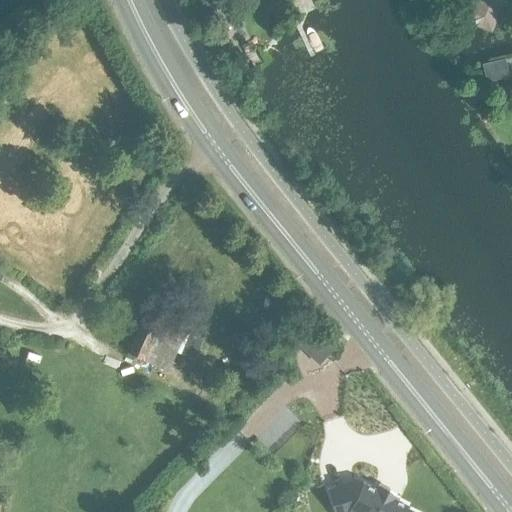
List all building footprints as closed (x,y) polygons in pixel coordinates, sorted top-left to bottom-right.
[(188,0),(199,19),(200,19),(212,12),(216,9),(211,0),(188,0)] [(476,0),(468,22),(493,31),(504,0),(476,0)] [(0,42),(1,43),(37,17),(25,2),(0,21),(0,42)] [(206,28),(216,47),(228,40),(212,12),(200,19),(204,25),(208,23),(210,26),(206,28)] [(145,315),(128,353),(168,372),(177,352),(185,333),(145,315)] [(316,363),(331,348),(332,347),(314,329),(298,345),(316,363)] [(414,511),(404,507),(406,504),(395,499),(396,497),(388,492),(377,487),(375,486),(374,488),(357,480),(329,488),(337,511),(349,511),(353,511),(355,511),(414,511)]
